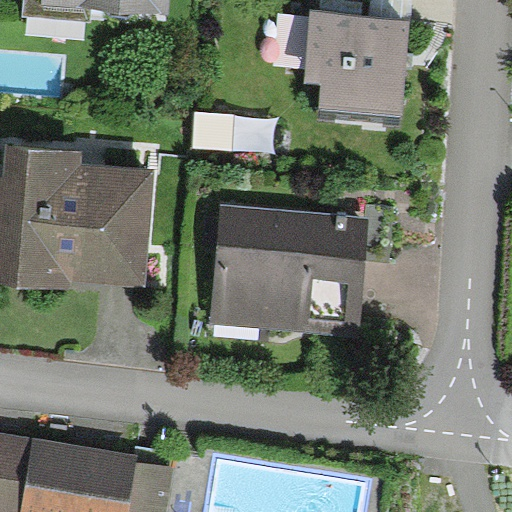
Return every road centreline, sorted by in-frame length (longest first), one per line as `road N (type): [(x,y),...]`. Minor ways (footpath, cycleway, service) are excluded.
road 1 (residential): [(452,434),(0,381)]
road 2 (residential): [(483,0),(452,434)]
